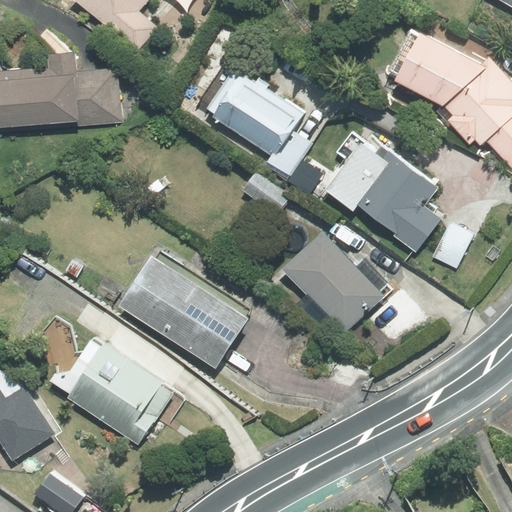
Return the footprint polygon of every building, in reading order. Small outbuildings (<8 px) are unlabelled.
[(147,0),(83,0),(116,32),(122,26),(146,49),(166,29),(142,5),(147,0)] [(206,0),(177,0),(192,15),(206,0)] [(438,106),(478,149),(490,139),(511,162),(511,76),(492,55),(486,60),(423,26),(397,75),(443,100),(438,106)] [(55,66),(0,69),(0,130),(127,123),(124,66),(83,69),(82,51),(54,53),(55,66)] [(239,72),(213,109),(280,154),(305,116),(239,72)] [(363,205),(418,247),(446,211),(432,200),(443,186),(387,143),(383,149),(369,138),(329,189),(358,211),(363,205)] [(383,290),(393,282),(370,257),(364,263),(330,227),(285,269),(345,335),(388,295),(383,290)] [(157,250),(124,299),(223,367),(256,318),(157,250)] [(75,395),(71,401),(139,447),(178,389),(108,341),(94,361),(77,349),(55,382),(75,395)] [(0,445),(8,441),(18,459),(63,435),(34,382),(10,396),(1,380),(0,380),(0,445)] [(73,511),(88,494),(57,469),(35,498),(53,511),(73,511)]
